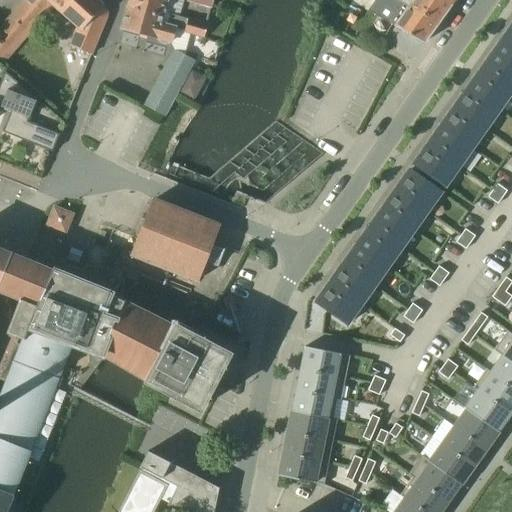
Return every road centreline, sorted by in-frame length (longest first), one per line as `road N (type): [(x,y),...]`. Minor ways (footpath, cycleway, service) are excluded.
road 1 (residential): [(306,257),(65,155),(119,0)]
road 2 (residential): [(489,0),(306,257)]
road 3 (residential): [(306,257),(280,293),(237,511)]
